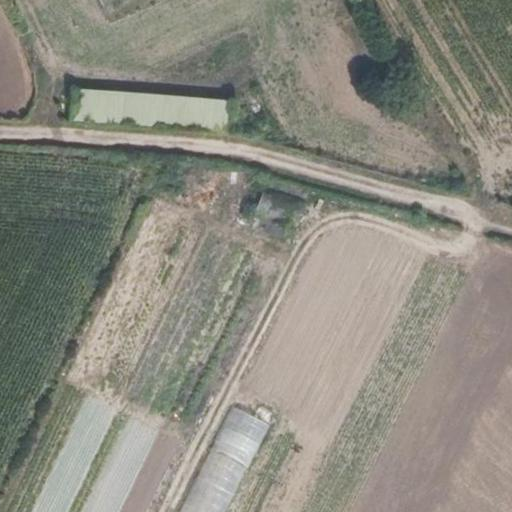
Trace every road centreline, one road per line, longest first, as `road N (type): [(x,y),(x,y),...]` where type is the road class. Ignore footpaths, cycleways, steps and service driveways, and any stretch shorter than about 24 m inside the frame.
road 1 (track): [(483,212),(462,257),(371,224),(313,241),(175,511)]
road 2 (track): [(0,133),(236,147),(483,212)]
road 3 (track): [(483,212),(370,0)]
road 4 (track): [(26,134),(49,97),(3,0)]
